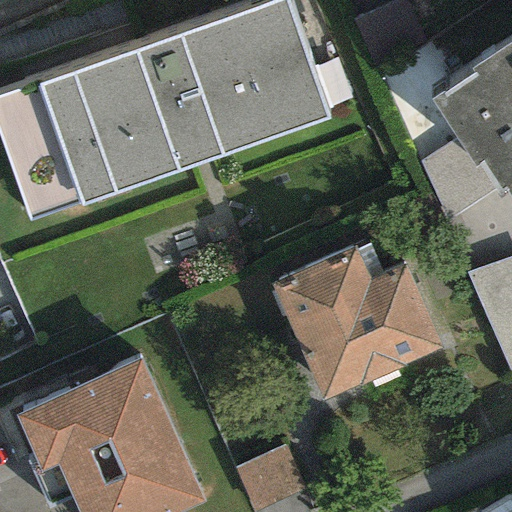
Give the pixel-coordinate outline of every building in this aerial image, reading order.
[(288,0),(281,0),(0,97),(0,146),(26,222),(79,204),(81,209),(331,122),(288,0)] [(471,73),(428,102),(472,168),(481,162),(500,191),(506,187),(511,195),(511,39),(468,68),(471,73)] [(355,247),(269,284),(320,401),(440,349),(402,264),(369,278),(355,247)] [(511,255),(465,273),(511,377),(511,255)] [(139,359),(14,415),(40,474),(55,467),(75,511),(188,511),(204,505),(139,359)] [(236,458),(250,492),(300,472),(287,438),(236,458)]
